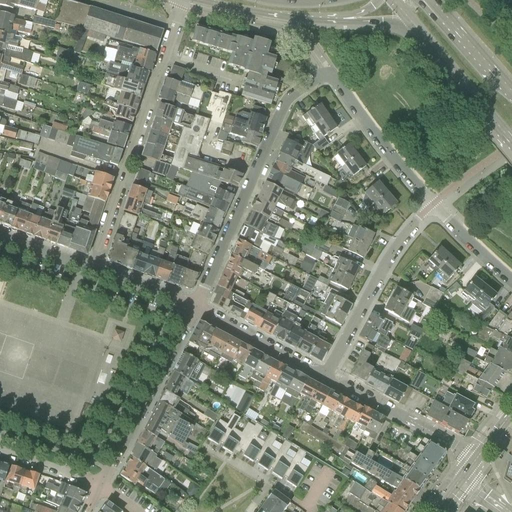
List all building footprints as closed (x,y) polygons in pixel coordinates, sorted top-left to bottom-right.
[(33,0),(0,0),(0,5),(13,9),(14,5),(36,10),(34,16),(55,22),(60,6),(33,0)] [(90,7),(67,0),(61,0),(60,6),(55,22),(82,29),(90,7)] [(118,39),(157,52),(164,31),(90,7),(82,29),(83,29),(83,30),(89,32),(106,37),(106,36),(118,40),(118,39)] [(0,12),(0,22),(3,24),(3,25),(18,29),(18,32),(23,33),(24,27),(25,22),(13,19),(14,16),(0,12)] [(55,22),(34,16),(32,24),(54,29),(55,22)] [(0,22),(0,32),(13,36),(16,36),(17,32),(18,32),(18,29),(3,25),(3,24),(0,22)] [(23,33),(32,35),(33,31),(31,30),(31,29),(24,27),(23,33)] [(196,28),(192,42),(231,54),(228,65),(232,67),(237,50),(225,46),(228,38),(196,28)] [(83,30),(78,43),(84,44),(87,37),(89,32),(83,30)] [(18,43),(12,41),(13,36),(0,32),(0,43),(17,48),(18,43)] [(106,37),(89,32),(87,37),(104,43),(106,37)] [(271,74),(272,71),(276,58),(267,55),(271,43),(254,38),(253,43),(232,36),(231,39),(228,38),(225,46),(237,50),(232,67),(244,71),(243,72),(248,74),(241,97),(270,105),(278,82),(279,82),(279,83),(282,81),(277,75),(276,76),(271,74)] [(28,49),(30,42),(23,40),(21,47),(28,49)] [(0,43),(0,56),(12,58),(15,59),(30,64),(33,53),(23,50),(17,48),(0,43)] [(80,53),(84,44),(78,43),(75,51),(80,53)] [(119,47),(118,52),(117,54),(154,64),(154,62),(157,54),(139,49),(139,50),(133,48),(132,51),(128,49),(128,50),(119,47)] [(65,62),(68,51),(59,48),(56,60),(65,62)] [(65,62),(70,63),(73,64),(76,53),(68,51),(65,62)] [(115,61),(134,65),(133,68),(150,73),(151,73),(154,64),(117,54),(116,54),(115,61)] [(10,64),(12,58),(0,56),(0,68),(6,71),(22,75),(24,68),(10,64)] [(114,63),(110,62),(106,74),(144,86),(145,86),(150,73),(133,68),(130,68),(126,66),(126,67),(121,65),(114,63)] [(185,70),(173,66),(169,78),(181,82),(185,70)] [(121,92),(141,99),(144,86),(106,74),(105,74),(102,85),(101,85),(121,92)] [(22,75),(19,84),(26,87),(29,78),(22,75)] [(162,90),(189,99),(189,98),(202,102),(203,97),(205,97),(207,91),(204,90),(204,89),(181,82),(169,78),(168,80),(165,78),(162,90)] [(5,99),(17,103),(17,101),(16,101),(19,88),(9,85),(3,84),(0,82),(0,95),(5,97),(5,99)] [(91,86),(79,82),(76,92),(88,96),(91,86)] [(171,108),(173,104),(174,101),(187,106),(189,99),(162,90),(158,99),(161,100),(159,104),(171,108)] [(111,103),(136,112),(141,99),(121,92),(120,94),(115,92),(111,103)] [(0,95),(0,106),(14,110),(17,103),(5,99),(5,97),(0,95)] [(114,117),(132,123),(136,112),(111,103),(106,102),(102,105),(117,110),(114,117)] [(195,116),(171,108),(159,104),(155,118),(172,124),(182,127),(190,130),(195,116)] [(301,124),(305,121),(308,125),(312,122),(314,125),(328,115),(321,104),(302,117),(298,120),(301,124)] [(78,122),(81,123),(94,113),(85,110),(78,122)] [(235,119),(232,127),(261,136),(266,119),(262,117),(250,114),(247,123),(235,119)] [(323,138),(337,128),(328,115),(314,125),(319,132),(314,135),(319,141),(312,146),(312,147),(313,148),(317,153),(329,145),(323,138)] [(190,130),(205,135),(210,121),(195,116),(190,130)] [(226,116),(224,123),(232,126),(234,118),(226,116)] [(180,134),(170,130),(172,124),(155,118),(150,131),(178,141),(180,134)] [(100,121),(99,124),(91,121),(90,126),(127,138),(131,127),(115,121),(113,124),(100,121)] [(54,123),(52,128),(51,128),(51,131),(57,132),(64,134),(64,132),(65,132),(67,127),(54,123)] [(222,124),(220,131),(230,134),(242,138),(241,143),(257,148),(261,136),(232,127),(222,124)] [(0,133),(3,134),(2,136),(15,140),(16,139),(38,145),(40,137),(6,127),(5,127),(0,125),(0,133)] [(127,138),(90,126),(89,131),(92,132),(92,133),(109,139),(107,144),(123,149),(127,138)] [(221,182),(237,187),(242,175),(224,169),(221,166),(197,158),(205,135),(190,130),(182,127),(181,132),(180,134),(178,141),(176,147),(174,154),(175,154),(173,159),(172,159),(170,166),(183,169),(213,179),(221,182)] [(48,140),(54,142),(57,132),(51,131),(48,140)] [(166,143),(173,145),(176,147),(178,141),(150,131),(146,144),(164,151),(166,143)] [(57,132),(54,142),(60,144),(64,134),(57,132)] [(71,134),(65,132),(64,132),(64,134),(60,144),(67,146),(71,134)] [(77,136),(71,134),(67,146),(73,148),(77,136)] [(70,157),(84,161),(85,156),(118,166),(123,151),(77,136),(73,148),(70,157)] [(234,144),(227,142),(225,141),(221,154),(230,157),(234,144)] [(312,147),(301,141),(298,147),(286,141),(280,154),(295,161),(298,155),(308,159),(313,148),(312,147)] [(32,151),(33,145),(21,142),(20,148),(32,151)] [(170,166),(172,159),(162,156),(164,151),(146,144),(142,157),(170,166)] [(353,149),(349,144),(336,154),(344,165),(358,154),(354,149),(353,149)] [(38,153),(34,163),(40,165),(44,155),(38,153)] [(15,157),(9,154),(6,162),(13,164),(15,157)] [(304,174),(305,172),(306,172),(311,174),(309,178),(322,185),(326,177),(295,162),(295,161),(280,154),(276,161),(291,169),(292,168),(304,174)] [(353,176),(366,167),(362,162),(363,161),(358,154),(344,165),(353,176)] [(44,155),(40,165),(46,167),(50,157),(44,155)] [(50,157),(46,167),(52,169),(55,159),(50,157)] [(55,159),(52,169),(57,171),(61,161),(55,159)] [(24,168),(26,162),(21,160),(18,166),(24,168)] [(61,161),(57,171),(68,175),(72,165),(61,161)] [(290,172),(291,169),(276,161),(272,170),(301,185),(304,179),(290,172)] [(73,177),(77,167),(72,165),(68,175),(73,177)] [(296,195),(298,191),(301,185),(272,170),(267,180),(296,195)] [(109,191),(113,179),(94,172),(92,177),(88,175),(86,181),(87,182),(91,184),(109,191)] [(173,182),(175,177),(168,174),(165,179),(173,182)] [(229,205),(233,196),(221,191),(223,185),(221,184),(221,182),(213,179),(212,182),(200,177),(197,184),(194,190),(229,205)] [(387,192),(378,182),(365,194),(373,204),(387,192)] [(295,208),(297,203),(281,195),(283,191),(265,183),(261,191),(295,208)] [(109,191),(91,184),(91,185),(87,196),(105,203),(109,191)] [(153,193),(132,186),(128,198),(145,204),(149,206),(153,193)] [(75,192),(63,188),(61,196),(73,200),(75,192)] [(189,188),(185,198),(209,208),(225,215),(229,205),(194,190),(190,188),(189,188)] [(291,210),(294,211),(295,208),(261,191),(257,200),(274,209),(275,208),(275,207),(284,211),(285,208),(291,210)] [(373,204),(383,215),(396,203),(387,192),(373,204)] [(23,194),(19,206),(18,206),(10,229),(11,229),(11,230),(12,230),(12,231),(13,232),(14,232),(15,232),(16,232),(17,231),(21,233),(32,204),(34,198),(23,194)] [(169,195),(166,202),(176,206),(179,199),(169,195)] [(87,196),(82,211),(90,214),(89,218),(80,215),(75,229),(73,234),(73,235),(69,249),(87,256),(105,203),(87,196)] [(128,198),(124,211),(138,216),(139,213),(141,214),(140,215),(154,220),(156,214),(143,209),(145,204),(128,198)] [(338,199),(335,206),(346,211),(349,205),(338,199)] [(251,211),(268,219),(287,229),(290,224),(278,218),(279,214),(280,214),(281,212),(275,208),(274,209),(257,200),(251,211)] [(18,206),(12,204),(6,201),(0,216),(0,225),(10,229),(18,206)] [(196,205),(195,207),(186,203),(184,208),(221,224),(225,215),(209,208),(208,210),(196,205)] [(43,209),(38,207),(32,204),(21,233),(26,234),(27,237),(30,238),(33,236),(34,237),(42,212),(43,209)] [(332,211),(343,217),(346,211),(335,206),(332,211)] [(57,208),(55,213),(45,241),(56,245),(63,225),(68,212),(57,208)] [(182,213),(190,217),(203,223),(202,225),(218,232),(221,224),(184,208),(182,213)] [(48,214),(42,212),(34,237),(45,241),(55,213),(49,210),(48,214)] [(317,218),(325,221),(328,213),(321,210),(317,218)] [(268,219),(251,211),(250,214),(245,226),(276,241),(276,240),(274,239),(279,228),(266,222),(268,219)] [(343,217),(332,211),(329,218),(340,223),(343,217)] [(132,233),(137,218),(123,213),(107,259),(109,262),(114,264),(115,267),(118,268),(121,267),(132,234),(132,233)] [(324,224),(317,220),(314,227),(321,230),(324,224)] [(200,224),(200,226),(193,223),(191,228),(185,226),(183,230),(196,235),(195,236),(212,244),(218,232),(202,225),(200,224)] [(56,245),(69,249),(73,235),(73,234),(75,229),(63,225),(56,245)] [(368,247),(374,235),(352,225),(347,237),(353,240),(368,247)] [(239,237),(260,247),(263,242),(273,247),(275,248),(278,241),(276,240),(276,241),(245,226),(239,237)] [(141,242),(136,240),(137,235),(132,234),(121,267),(131,270),(141,242)] [(207,256),(212,244),(195,236),(190,248),(192,249),(207,256)] [(317,244),(329,250),(332,244),(320,238),(317,244)] [(258,257),(259,256),(261,251),(251,246),(238,240),(231,256),(251,265),(256,256),(258,257)] [(348,252),(362,258),(368,247),(353,240),(348,252)] [(164,250),(167,243),(161,241),(157,252),(151,250),(143,275),(154,279),(161,262),(160,262),(164,250)] [(151,250),(146,248),(147,244),(141,242),(131,270),(135,272),(135,273),(137,276),(140,277),(143,275),(151,250)] [(329,250),(317,244),(314,249),(322,253),(327,255),(329,250)] [(310,257),(314,251),(304,246),(301,253),(310,257)] [(172,247),(170,252),(166,264),(161,262),(154,279),(156,283),(159,284),(163,282),(163,281),(167,283),(176,256),(178,249),(172,247)] [(428,261),(435,267),(438,269),(450,256),(450,255),(447,251),(446,252),(440,247),(428,261)] [(190,254),(188,261),(189,261),(180,287),(190,291),(191,290),(193,289),(195,283),(195,284),(200,270),(201,270),(207,256),(192,249),(190,254)] [(322,253),(314,249),(314,251),(310,257),(318,261),(322,253)] [(268,261),(270,256),(265,254),(261,251),(259,256),(268,261)] [(285,253),(281,260),(293,266),(297,258),(285,253)] [(176,256),(167,283),(179,288),(180,287),(189,261),(188,261),(176,256)] [(258,268),(251,265),(231,256),(224,271),(237,278),(239,279),(243,270),(254,276),(258,268)] [(302,266),(300,271),(308,275),(315,260),(307,256),(306,258),(305,258),(301,266),(302,266)] [(449,279),(461,266),(456,261),(456,260),(453,257),(452,258),(450,256),(438,269),(449,279)] [(352,280),(358,267),(343,260),(343,261),(340,259),(334,271),(352,280)] [(231,293),(237,278),(224,271),(217,286),(231,293)] [(331,276),(329,281),(330,281),(333,283),(332,283),(347,290),(352,280),(334,271),(331,276)] [(306,282),(312,287),(317,281),(311,277),(306,282)] [(327,287),(330,281),(329,281),(319,277),(318,280),(317,281),(317,282),(327,287)] [(467,297),(469,295),(475,300),(486,285),(480,280),(479,281),(475,278),(462,293),(467,297)] [(325,292),(327,287),(317,282),(314,287),(325,292)] [(447,291),(451,295),(460,287),(457,282),(447,291)] [(291,306),(299,289),(290,285),(282,301),(288,305),(291,306)] [(490,304),(497,295),(492,292),(493,291),(486,285),(475,300),(473,301),(474,301),(472,304),(482,312),(478,317),(483,321),(494,307),(490,304)] [(245,301),(242,300),(234,295),(231,293),(217,286),(213,295),(228,303),(231,297),(233,298),(233,299),(233,302),(249,310),(252,305),(245,301)] [(309,294),(312,290),(304,286),(301,290),(309,294)] [(405,308),(407,309),(415,294),(407,289),(405,292),(396,287),(394,292),(393,291),(389,299),(405,308)] [(440,299),(440,298),(441,297),(444,294),(438,291),(431,287),(428,293),(440,299)] [(285,311),(283,315),(271,335),(283,342),(298,318),(297,317),(301,311),(304,306),(309,294),(301,290),(299,289),(291,306),(288,305),(285,311)] [(234,295),(242,300),(244,296),(244,295),(236,291),(234,295)] [(428,293),(425,299),(437,305),(440,299),(428,293)] [(272,304),(275,298),(276,297),(269,294),(266,299),(265,301),(266,301),(272,304)] [(349,310),(352,305),(335,296),(330,294),(325,304),(326,305),(325,306),(347,317),(350,310),(349,310)] [(209,302),(239,318),(242,312),(232,307),(228,308),(228,309),(226,308),(228,303),(213,295),(209,302)] [(275,298),(272,304),(285,311),(288,305),(282,301),(282,302),(275,298)] [(386,306),(384,310),(399,318),(405,308),(389,299),(385,306),(386,306)] [(434,310),(437,305),(425,299),(422,305),(434,310)] [(267,312),(272,304),(266,301),(261,310),(252,305),(249,310),(246,315),(243,320),(257,328),(267,312)] [(321,314),(325,316),(324,317),(341,326),(343,322),(344,322),(347,317),(325,306),(321,314)] [(511,342),(511,311),(510,314),(509,314),(507,316),(499,310),(486,328),(486,329),(511,342)] [(275,311),(273,315),(267,312),(257,328),(271,335),(283,315),(275,311)] [(390,325),(383,321),(371,314),(364,326),(386,337),(386,336),(388,332),(389,331),(387,330),(390,325)] [(301,319),(298,318),(283,342),(296,349),(306,332),(305,332),(299,329),(300,326),(298,325),(301,319)] [(192,358),(195,354),(200,357),(203,353),(215,330),(200,321),(183,353),(192,358)] [(309,356),(319,337),(316,335),(315,339),(311,336),(316,327),(310,324),(305,332),(306,332),(296,349),(309,356)] [(409,330),(420,336),(423,331),(412,325),(409,330)] [(440,328),(434,325),(432,325),(428,333),(436,336),(440,328)] [(386,337),(364,326),(358,337),(368,343),(367,345),(373,348),(382,353),(384,354),(384,353),(389,343),(388,338),(386,337)] [(479,333),(477,338),(487,343),(490,338),(499,343),(497,348),(499,349),(511,355),(511,342),(486,329),(486,328),(482,326),(479,333)] [(111,339),(122,342),(125,332),(114,329),(111,339)] [(222,354),(231,338),(215,330),(203,353),(215,359),(217,356),(220,358),(222,354)] [(420,336),(409,330),(404,340),(415,346),(420,336)] [(322,363),(332,344),(319,337),(309,356),(321,363),(322,363)] [(242,344),(231,338),(222,354),(228,358),(226,360),(228,361),(220,374),(224,377),(226,372),(227,371),(228,368),(229,368),(231,364),(242,344)] [(235,366),(237,363),(243,367),(252,349),(252,347),(249,345),(246,346),(242,344),(231,364),(235,366)] [(364,383),(372,368),(371,367),(373,362),(367,359),(373,348),(367,345),(350,376),(364,383)] [(406,362),(411,351),(404,348),(399,359),(406,362)] [(254,371),(263,355),(260,353),(256,351),(252,349),(243,367),(238,377),(245,380),(251,369),(254,371)] [(504,373),(506,371),(507,371),(511,370),(511,367),(511,365),(511,364),(510,363),(511,361),(511,355),(499,349),(496,353),(490,350),(483,362),(485,363),(489,366),(489,365),(504,373)] [(197,381),(206,365),(192,358),(183,353),(173,372),(186,379),(187,379),(188,379),(189,377),(197,381)] [(374,369),(372,368),(364,383),(365,384),(364,385),(383,395),(392,378),(397,368),(400,362),(384,353),(384,354),(382,353),(374,369)] [(255,371),(251,378),(257,382),(254,387),(258,389),(273,361),(263,355),(254,371),(255,371)] [(472,378),(493,388),(493,389),(504,373),(489,365),(489,366),(482,375),(468,368),(470,365),(461,360),(457,370),(467,375),(472,378)] [(258,389),(264,392),(270,381),(275,383),(285,367),(273,361),(258,389),(259,389),(258,389)] [(296,373),(285,367),(275,383),(276,384),(269,396),(274,399),(279,388),(286,391),(296,373)] [(189,381),(187,379),(186,379),(173,372),(166,385),(167,386),(177,391),(187,397),(187,396),(188,396),(192,388),(197,391),(200,387),(189,381)] [(296,372),(296,373),(286,391),(285,393),(292,397),(288,406),(291,408),(299,394),(307,379),(304,377),(300,374),(296,372)] [(410,386),(418,390),(425,376),(418,372),(410,386)] [(489,393),(490,393),(493,388),(472,378),(467,375),(464,381),(474,386),(471,393),(485,400),(489,393)] [(383,395),(403,406),(412,389),(392,378),(383,395)] [(450,388),(452,383),(443,378),(441,383),(450,388)] [(304,412),(318,385),(307,379),(299,394),(305,397),(299,409),(304,412)] [(318,385),(304,412),(309,415),(316,402),(322,406),(330,391),(318,385)] [(164,391),(174,397),(177,391),(167,386),(164,391)] [(173,397),(174,397),(164,391),(164,392),(162,392),(161,395),(162,396),(158,403),(160,403),(190,421),(194,416),(187,412),(188,411),(176,404),(178,400),(173,397)] [(322,406),(323,406),(319,413),(330,419),(333,413),(333,412),(341,397),(330,391),(322,406)] [(470,410),(473,405),(454,394),(453,395),(447,392),(444,398),(446,399),(442,405),(442,406),(470,420),(474,413),(472,412),(473,411),(470,410)] [(338,429),(352,403),(349,401),(348,398),(345,397),(342,398),(341,397),(333,412),(333,413),(339,416),(334,426),(338,429)] [(461,437),(462,436),(470,420),(442,406),(442,405),(434,401),(425,418),(461,437)] [(195,428),(197,425),(190,421),(160,403),(158,403),(147,424),(144,430),(155,437),(159,430),(168,435),(168,437),(168,438),(182,449),(194,455),(198,448),(188,443),(188,444),(185,443),(193,427),(195,428)] [(355,405),(352,403),(338,429),(335,436),(333,439),(339,442),(344,432),(343,432),(349,421),(355,424),(356,423),(363,409),(362,408),(361,405),(358,404),(355,405)] [(244,414),(247,409),(239,404),(236,410),(244,414)] [(364,432),(365,432),(374,412),(364,407),(363,409),(356,423),(361,426),(359,430),(364,432)] [(374,440),(386,419),(374,412),(365,432),(369,434),(368,437),(374,440)] [(208,440),(218,446),(220,442),(224,445),(234,429),(241,419),(234,414),(227,425),(220,420),(208,440)] [(255,425),(256,423),(243,415),(236,428),(242,432),(248,422),(255,425)] [(266,428),(268,424),(261,420),(259,424),(266,428)] [(299,430),(341,455),(338,459),(347,465),(348,465),(350,463),(356,467),(385,483),(397,490),(395,493),(410,502),(420,489),(397,476),(371,461),(374,454),(369,451),(368,451),(367,453),(365,458),(358,454),(354,451),(349,448),(339,442),(333,439),(327,436),(303,422),(299,430)] [(255,427),(254,427),(248,423),(242,433),(234,429),(224,445),(222,448),(232,454),(234,451),(239,454),(241,451),(240,451),(255,427)] [(256,424),(254,427),(255,427),(240,451),(241,451),(245,453),(243,457),(253,463),(255,459),(265,443),(264,442),(257,438),(263,428),(256,424)] [(275,426),(272,431),(277,435),(280,429),(275,426)] [(158,450),(160,451),(165,443),(155,437),(144,430),(137,443),(155,455),(158,450)] [(267,471),(269,468),(279,451),(271,447),(278,436),(270,432),(264,442),(265,443),(255,459),(259,462),(257,465),(267,471)] [(444,450),(424,439),(416,450),(420,453),(417,458),(435,469),(445,455),(444,450)] [(282,480),(284,476),(283,476),(293,460),(293,459),(293,460),(286,455),(292,445),(285,441),(279,451),(269,468),(274,470),(272,474),(282,480)] [(273,446),(279,449),(282,445),(275,441),(273,446)] [(353,442),(349,448),(354,451),(357,445),(353,442)] [(145,467),(148,463),(150,465),(155,455),(137,443),(131,454),(133,455),(132,457),(145,467)] [(299,449),(293,459),(293,460),(283,476),(284,476),(288,479),(286,482),(296,488),(308,468),(300,464),(306,453),(299,449)] [(406,457),(409,459),(404,465),(427,479),(435,469),(417,458),(411,454),(409,453),(406,457)] [(165,480),(146,467),(145,467),(132,457),(126,467),(151,485),(152,484),(158,489),(159,488),(165,480)] [(0,480),(4,482),(9,466),(0,462),(0,480)] [(404,465),(397,476),(420,489),(427,479),(404,465)] [(26,471),(12,466),(7,482),(15,484),(14,487),(16,488),(15,492),(18,493),(26,471)] [(126,467),(120,476),(134,485),(137,482),(148,490),(151,485),(126,467)] [(35,490),(40,475),(26,471),(18,493),(26,496),(28,492),(27,490),(27,488),(35,490)] [(401,511),(371,493),(354,482),(348,493),(359,500),(358,502),(369,508),(374,511),(375,511),(401,511)] [(86,493),(61,483),(59,488),(53,486),(47,483),(45,488),(56,493),(81,504),(86,493)] [(187,494),(193,499),(200,489),(193,484),(187,494)] [(402,511),(410,502),(395,493),(394,492),(391,496),(375,487),(371,493),(401,511),(402,511)] [(284,511),(290,503),(273,490),(267,499),(284,511)] [(76,511),(81,504),(56,493),(54,496),(54,498),(48,495),(46,501),(60,507),(72,511),(76,511)] [(192,501),(186,496),(180,505),(186,510),(192,501)] [(261,509),(265,511),(282,511),(283,511),(284,511),(267,499),(266,500),(267,500),(261,509)] [(121,511),(107,502),(101,511),(102,511),(121,511)] [(72,511),(60,507),(57,511),(56,511),(37,505),(37,506),(31,503),(29,510),(30,510),(33,511),(72,511)]
